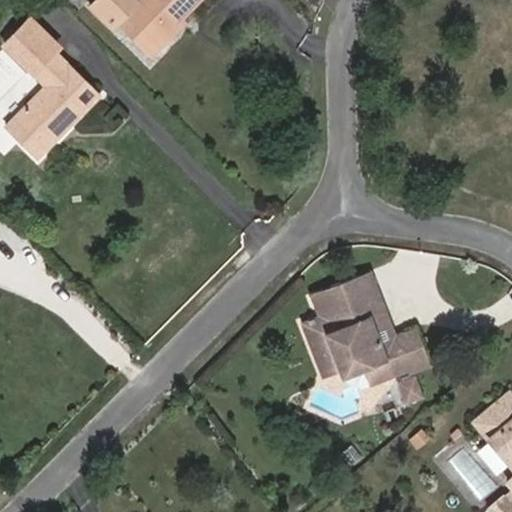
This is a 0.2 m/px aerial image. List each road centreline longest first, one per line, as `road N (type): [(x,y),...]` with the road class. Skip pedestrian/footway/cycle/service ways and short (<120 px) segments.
road 1 (residential): [(343,200),(26,511)]
road 2 (residential): [(360,0),(344,54),(343,200)]
road 3 (residential): [(511,253),(343,200)]
